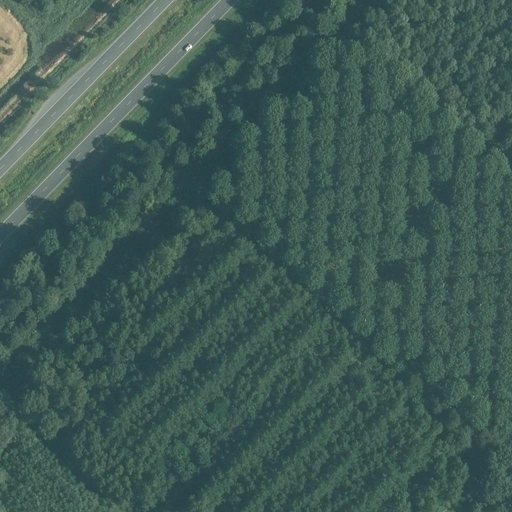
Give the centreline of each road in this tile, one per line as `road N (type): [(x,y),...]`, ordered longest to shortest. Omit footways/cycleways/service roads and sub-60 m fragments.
road 1 (track): [(0,396),(192,193),(370,368),(470,481)]
road 2 (trunk): [(0,235),(229,0)]
road 3 (track): [(192,193),(384,0)]
road 4 (trunk): [(166,0),(0,170)]
